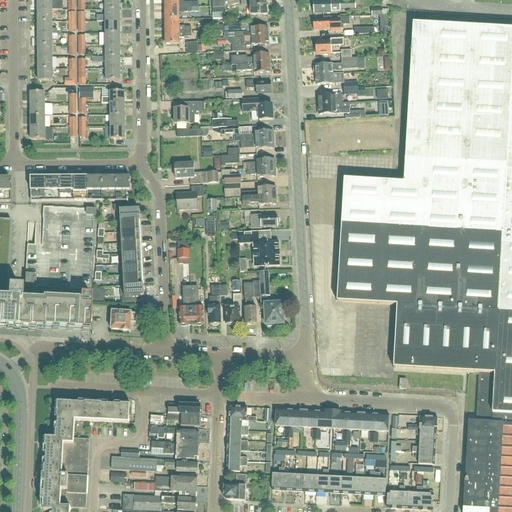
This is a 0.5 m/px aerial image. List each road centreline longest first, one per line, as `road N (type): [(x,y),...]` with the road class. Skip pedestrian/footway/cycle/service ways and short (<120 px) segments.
road 1 (residential): [(304,359),(287,0)]
road 2 (residential): [(448,511),(452,408),(303,401)]
road 3 (residential): [(162,353),(161,204),(137,165)]
road 4 (residential): [(92,511),(95,443),(141,445),(144,391)]
road 5 (residential): [(137,165),(141,0)]
road 6 (residential): [(13,165),(12,0)]
road 7 (residential): [(6,369),(46,348),(162,353)]
road 8 (tertiary): [(17,511),(21,398),(6,369)]
road 9 (residential): [(13,165),(137,165)]
